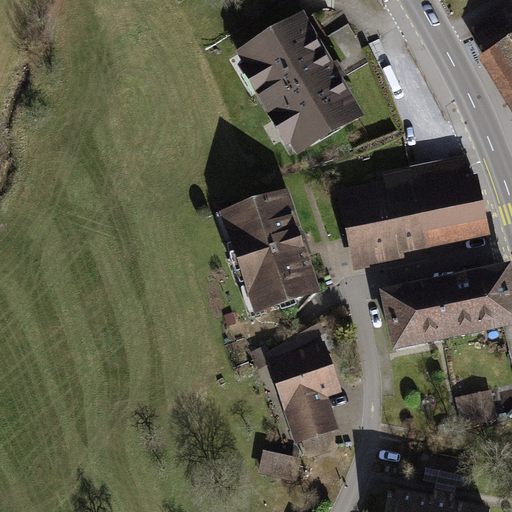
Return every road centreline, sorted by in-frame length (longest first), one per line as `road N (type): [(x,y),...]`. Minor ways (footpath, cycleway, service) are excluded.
road 1 (unclassified): [(511,252),(363,288),(367,445),(345,511)]
road 2 (secondary): [(415,0),(472,99),(511,203)]
